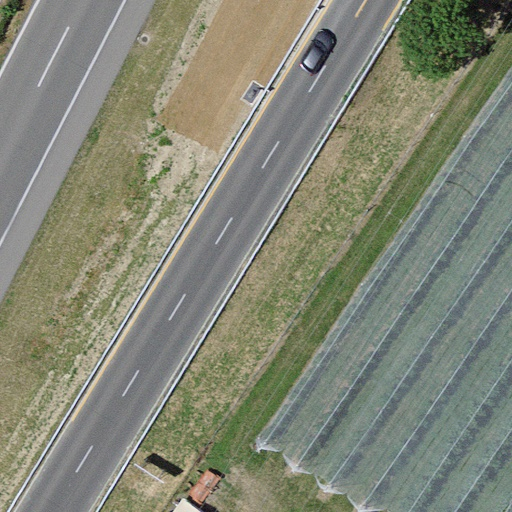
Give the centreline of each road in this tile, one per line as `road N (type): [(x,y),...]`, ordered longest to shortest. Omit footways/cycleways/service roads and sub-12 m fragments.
road 1 (motorway): [(53,511),(365,0)]
road 2 (motorway): [(0,164),(84,0)]
